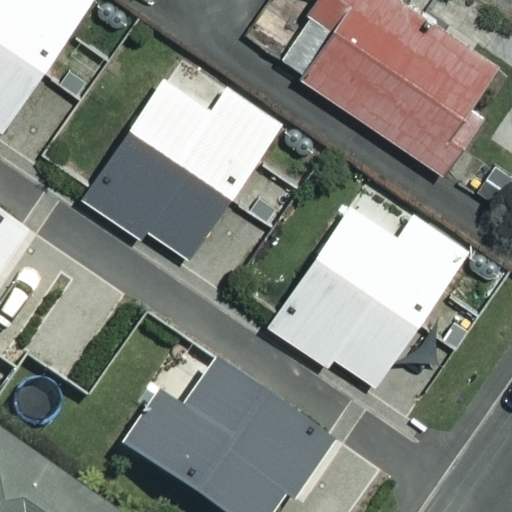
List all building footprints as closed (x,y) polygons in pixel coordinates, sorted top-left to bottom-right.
[(0,0),(0,125),(8,131),(100,0),(0,0)] [(495,64),(400,0),(333,0),(290,63),(429,159),(495,64)] [(158,230),(198,257),(288,122),(235,87),(219,112),(169,79),(89,197),(152,239),(158,230)] [(343,356),(383,382),(473,246),(420,212),(406,234),(358,203),(276,328),(336,367),(343,356)] [(0,278),(30,233),(0,213),(0,278)] [(176,335),(56,252),(0,334),(0,354),(111,430),(176,335)] [(123,447),(215,511),(276,511),(286,498),(297,505),(338,447),(217,362),(183,411),(160,395),(123,447)] [(109,511),(0,435),(0,511),(109,511)]
